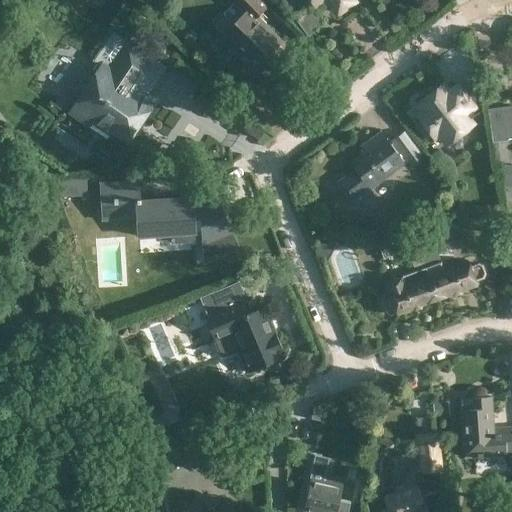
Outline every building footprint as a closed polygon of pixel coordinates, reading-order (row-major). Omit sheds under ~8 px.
[(279,42),(254,16),(268,3),(264,0),(236,0),(234,2),(244,13),(225,32),(232,39),(229,42),(258,72),(273,57),(268,52),(279,42)] [(311,0),(314,4),(319,0),(327,0),(337,12),(352,1),(351,0),(311,0)] [(309,5),(293,17),(306,35),(323,23),(309,5)] [(146,93),(164,67),(126,41),(108,67),(102,63),(92,77),(90,75),(88,75),(86,74),(84,74),(83,74),(81,75),(79,76),(77,77),(75,79),(74,81),(73,82),(73,83),(73,84),(73,86),(73,87),(73,88),(73,90),(74,91),(74,92),(75,93),(77,95),(79,97),(69,110),(107,136),(112,129),(128,141),(156,100),(146,93)] [(469,120),(481,111),(474,75),(459,87),(457,85),(448,92),(442,84),(416,105),(421,112),(417,116),(434,138),(438,135),(446,144),(472,124),(469,120)] [(511,129),(511,105),(487,109),(491,142),(505,140),(504,131),(511,129)] [(354,169),(338,181),(352,200),(357,207),(374,195),(369,188),(407,160),(412,168),(423,159),(418,152),(403,132),(392,140),(393,142),(390,144),(381,131),(366,141),(373,150),(368,154),(365,151),(349,163),(354,169)] [(511,164),(505,163),(502,188),(511,190),(511,164)] [(192,237),(219,236),(217,205),(192,206),(191,197),(138,201),(137,181),(114,182),(116,217),(137,215),(138,235),(174,233),(174,229),(192,227),(192,237)] [(65,199),(62,211),(72,213),(75,201),(65,199)] [(434,207),(427,217),(440,226),(447,215),(434,207)] [(436,298),(414,239),(411,230),(379,242),(385,256),(407,248),(415,270),(385,281),(388,292),(382,294),(381,300),(385,310),(389,314),(395,311),(396,313),(436,298)] [(414,239),(436,298),(475,284),(474,279),(482,276),(484,272),(481,265),(477,263),(469,266),(467,261),(446,269),(437,245),(432,247),(428,234),(414,239)] [(343,296),(335,300),(339,309),(347,305),(343,296)] [(281,357),(279,353),(283,351),(274,332),(271,333),(260,306),(246,312),(241,299),(203,315),(214,341),(234,332),(240,346),(236,347),(246,372),(281,357)] [(173,405),(167,390),(163,392),(158,381),(152,384),(151,381),(140,386),(151,414),(173,405)] [(481,455),(511,452),(511,426),(503,428),(503,433),(492,434),(489,395),(472,397),(473,408),(460,409),(464,456),(477,455),(477,457),(481,457),(481,455)] [(131,403),(135,411),(142,408),(139,400),(131,403)] [(409,480),(411,487),(384,496),(389,510),(381,511),(422,511),(425,511),(421,499),(430,495),(432,496),(433,496),(445,488),(446,486),(437,430),(414,434),(415,446),(417,445),(418,460),(417,460),(418,466),(416,467),(414,468),(411,471),(410,472),(409,474),(408,476),(408,478),(409,480)] [(309,478),(310,478),(303,511),(307,511),(347,511),(349,501),(338,499),(343,480),(325,476),(329,457),(314,454),(309,478)] [(141,491),(161,487),(158,472),(138,476),(141,491)] [(197,511),(194,494),(169,499),(171,511),(236,511),(235,506),(205,511),(197,511)]
